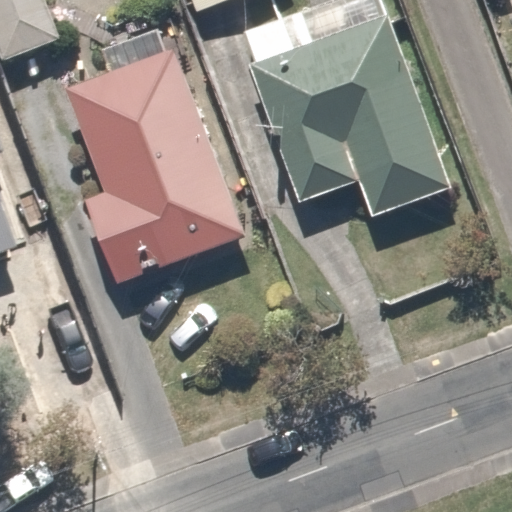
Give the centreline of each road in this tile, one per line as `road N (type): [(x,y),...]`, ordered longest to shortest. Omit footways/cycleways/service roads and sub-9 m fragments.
road 1 (residential): [(207,511),(511,399)]
road 2 (residential): [(444,0),(511,180)]
